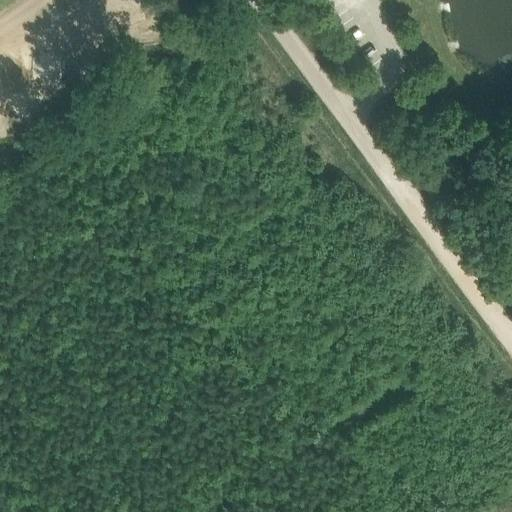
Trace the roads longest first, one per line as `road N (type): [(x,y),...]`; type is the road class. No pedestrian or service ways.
road 1 (track): [(511,331),(350,114)]
road 2 (track): [(344,106),(257,0)]
